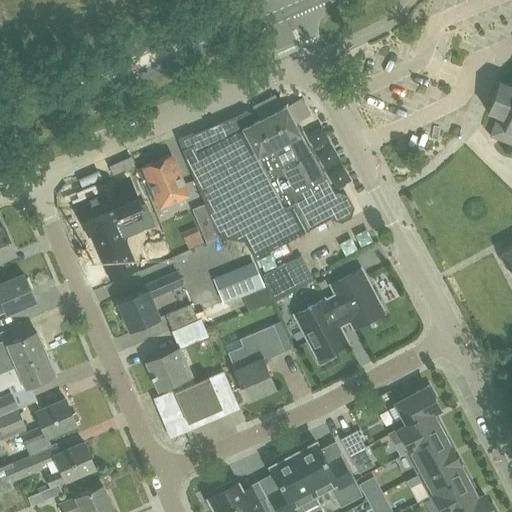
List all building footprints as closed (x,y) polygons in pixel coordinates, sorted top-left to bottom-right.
[(511,76),(509,84),(498,80),(487,110),(498,114),(490,134),(511,143),(511,150),(511,152),(511,76)] [(192,144),(182,148),(182,149),(204,203),(218,236),(247,241),(255,258),(333,216),(341,218),(348,214),(350,206),(345,197),(337,194),(333,196),(299,134),(300,133),(285,104),(254,118),(251,112),(244,110),(194,133),(191,141),(192,144)] [(160,206),(188,194),(171,154),(142,166),(160,206)] [(106,258),(137,244),(131,229),(115,235),(109,220),(130,211),(118,183),(76,201),(90,233),(94,231),(106,258)] [(204,203),(193,209),(206,241),(218,236),(204,203)] [(0,258),(14,252),(3,226),(0,226),(0,258)] [(511,245),(501,252),(503,255),(500,257),(505,267),(508,266),(511,272),(511,245)] [(213,276),(224,301),(229,299),(265,285),(254,259),(213,276)] [(285,263),(262,276),(265,284),(272,301),(297,287),(285,263)] [(324,298),(294,314),(320,362),(333,355),(331,351),(348,342),(339,326),(350,320),(354,327),(384,311),(361,268),(331,284),(336,294),(325,300),(324,298)] [(0,313),(34,299),(24,274),(0,283),(0,313)] [(149,298),(163,292),(157,279),(142,285),(145,291),(119,302),(131,329),(157,317),(149,298)] [(265,285),(242,295),(248,310),(272,301),(265,284),(265,285)] [(190,303),(165,314),(172,330),(197,319),(190,303)] [(171,330),(175,340),(205,327),(201,318),(197,319),(172,330),(171,330)] [(262,359),(284,350),(273,324),(239,338),(249,362),(234,369),(247,400),(275,388),(262,359)] [(0,371),(45,352),(36,331),(7,344),(11,354),(8,356),(0,340),(0,371)] [(179,348),(146,362),(146,363),(147,363),(145,365),(152,378),(153,377),(159,388),(168,384),(171,391),(193,382),(179,348)] [(45,352),(0,371),(0,388),(18,380),(21,387),(20,387),(21,390),(12,394),(17,407),(35,400),(28,385),(54,373),(45,352)] [(172,433),(238,404),(223,369),(193,382),(171,391),(156,397),(172,433)] [(405,393),(394,399),(407,423),(432,412),(439,408),(433,398),(436,396),(430,384),(406,396),(405,393)] [(0,415),(17,407),(12,394),(0,399),(0,415)] [(21,435),(29,454),(51,445),(47,436),(76,423),(65,398),(35,410),(42,426),(21,435)] [(17,407),(0,415),(0,439),(26,429),(17,407)] [(436,419),(432,412),(407,423),(389,433),(394,442),(403,437),(410,449),(445,430),(439,418),(436,419)] [(349,453),(363,446),(355,430),(341,438),(349,453)] [(445,430),(410,449),(406,451),(417,473),(454,454),(450,447),(453,445),(445,430)] [(323,455),(315,440),(310,443),(308,439),(294,446),(297,450),(293,452),(315,494),(331,485),(341,504),(343,504),(341,500),(357,492),(359,495),(360,495),(337,452),(329,457),(323,455)] [(38,492),(28,496),(31,505),(43,500),(62,492),(58,483),(65,479),(95,467),(84,442),(84,441),(60,451),(54,454),(55,457),(60,469),(46,475),(50,485),(50,487),(47,488),(39,491),(38,492)] [(373,463),(363,446),(349,453),(359,471),(373,463)] [(315,494),(293,452),(288,455),(286,451),(272,458),(274,462),(269,465),(278,481),(275,482),(280,491),(270,496),(278,511),(305,511),(300,502),(315,494)] [(0,466),(0,491),(12,486),(10,482),(18,479),(43,468),(41,463),(36,452),(29,454),(10,462),(0,466)] [(454,454),(417,473),(429,496),(433,493),(469,475),(461,461),(458,462),(454,454)] [(476,488),(469,475),(433,493),(443,511),(449,511),(477,497),(473,490),(476,488)] [(382,493),(373,476),(359,484),(368,500),(382,493)] [(269,511),(255,484),(242,491),(237,482),(234,484),(231,480),(215,488),(217,492),(208,497),(215,511),(269,511)] [(82,511),(114,511),(102,484),(75,496),(76,496),(59,503),(62,511),(79,511),(82,511)] [(384,511),(390,509),(382,493),(368,500),(374,511),(384,511)] [(484,493),(477,497),(449,511),(497,511),(492,502),(489,504),(484,493)]
